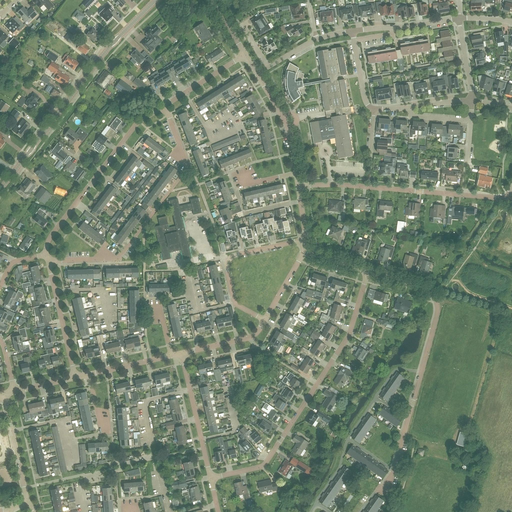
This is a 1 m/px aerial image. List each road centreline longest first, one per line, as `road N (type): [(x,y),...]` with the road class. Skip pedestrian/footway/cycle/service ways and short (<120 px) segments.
road 1 (residential): [(210,478),(266,461),(349,330),(366,269)]
road 2 (residential): [(384,485),(436,311),(426,287),(366,269)]
road 3 (residential): [(47,261),(119,257),(180,170),(164,104)]
road 4 (secondary): [(0,190),(106,51),(156,0)]
road 5 (residential): [(503,202),(298,186)]
road 6 (residential): [(265,319),(235,304),(226,264),(305,239)]
road 7 (residential): [(181,353),(210,478)]
